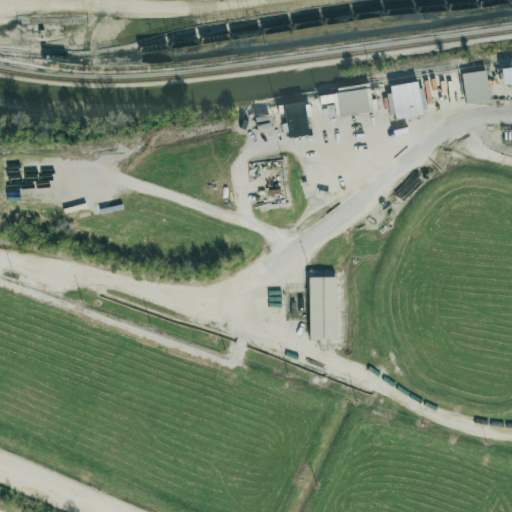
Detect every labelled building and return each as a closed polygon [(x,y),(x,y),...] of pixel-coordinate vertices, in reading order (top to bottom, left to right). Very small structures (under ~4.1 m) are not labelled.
[(502,84),(511,84),(511,67),(501,67),(502,84)] [(461,76),(486,72),(490,101),(465,104),(461,76)] [(387,87),(418,82),(423,116),(392,121),(387,87)] [(333,93),(370,88),(374,112),(337,117),(333,93)] [(283,106),(306,102),(311,134),(288,137),(283,106)] [(308,277),(336,277),(336,339),(309,339),(308,277)]
